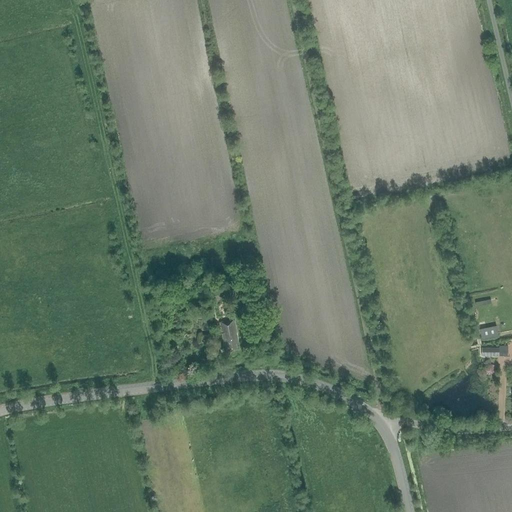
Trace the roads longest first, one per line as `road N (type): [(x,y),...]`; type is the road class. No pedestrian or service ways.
road 1 (track): [(379,424),(373,361),(294,0)]
road 2 (tertiary): [(0,412),(278,376),(332,390),(379,424)]
road 3 (unclassified): [(379,424),(511,427)]
